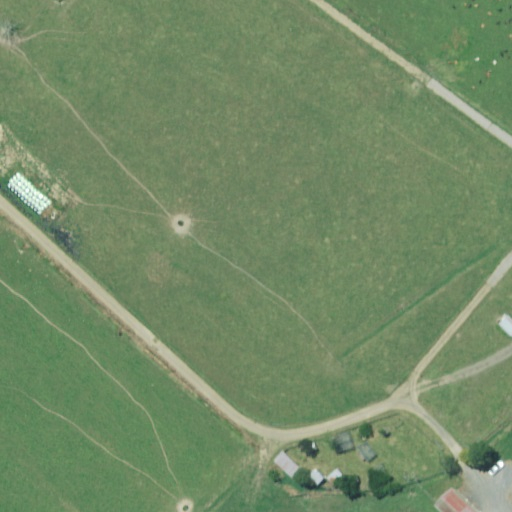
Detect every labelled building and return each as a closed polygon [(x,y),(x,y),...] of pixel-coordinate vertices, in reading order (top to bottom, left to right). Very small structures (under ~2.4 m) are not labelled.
[(511,319),(510,317),(502,325),(511,334),(511,319)] [(354,433),(336,436),(339,453),(357,450),(354,433)] [(363,453),(358,458),(363,463),(368,459),(371,462),(378,455),(366,442),(359,448),(363,453)] [(313,445),(313,443),(303,445),(307,460),(316,458),(315,453),(320,451),(318,443),(313,445)] [(304,470),(286,453),(277,462),(295,479),(304,470)] [(343,469),(331,479),(339,488),(351,477),(343,469)] [(327,479),(319,470),(312,475),(321,485),(327,479)] [(478,511),(458,490),(441,507),(445,511),(478,511)]
